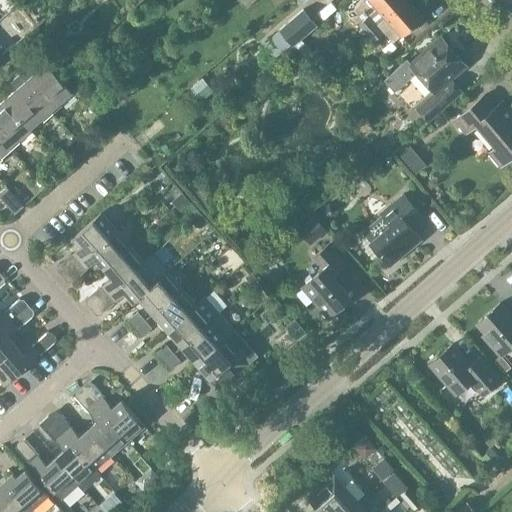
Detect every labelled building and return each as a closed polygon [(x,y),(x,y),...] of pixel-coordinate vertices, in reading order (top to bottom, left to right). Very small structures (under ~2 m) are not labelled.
[(385,17),(405,0),(370,0),(378,10),(360,26),(367,34),(376,25),(385,17)] [(423,18),(407,0),(405,0),(385,17),(402,37),(423,18)] [(293,46),(300,39),(317,25),(303,10),(279,31),(268,41),(269,42),(280,55),(281,55),(292,45),(293,46)] [(376,25),(367,34),(374,42),(383,33),(376,25)] [(394,93),(406,82),(417,72),(432,90),(414,107),(428,123),(447,107),(463,93),(451,79),(465,67),(457,59),(459,57),(441,37),(410,64),(407,60),(383,80),(394,93)] [(306,46),(299,52),(311,67),(318,60),(306,46)] [(28,67),(20,74),(50,109),(71,91),(47,62),(34,73),(28,67)] [(16,89),(5,100),(29,127),(50,109),(20,74),(10,83),(16,89)] [(84,82),(94,93),(101,87),(91,76),(84,82)] [(202,80),(189,91),(201,104),(213,93),(202,80)] [(476,126),(495,148),(489,153),(501,167),(511,156),(511,114),(501,101),(494,107),(483,95),(453,122),(465,135),(476,126)] [(0,136),(8,146),(29,127),(5,100),(0,103),(0,136)] [(411,148),(401,156),(408,165),(418,156),(411,148)] [(73,160),(69,155),(68,154),(61,159),(62,160),(67,166),(73,160)] [(170,158),(168,164),(177,167),(179,160),(170,158)] [(33,174),(40,182),(43,179),(36,171),(33,174)] [(149,171),(141,178),(145,183),(154,176),(149,171)] [(24,206),(7,187),(0,192),(0,197),(15,214),(24,206)] [(180,192),(171,201),(176,205),(185,197),(180,192)] [(402,192),(389,203),(400,215),(369,241),(390,265),(420,238),(408,225),(421,214),(402,192)] [(185,197),(176,205),(179,210),(189,202),(185,197)] [(338,216),(338,207),(329,204),(322,208),(323,217),(331,221),(338,216)] [(58,266),(65,274),(116,229),(102,212),(76,235),(84,244),(58,266)] [(296,229),(310,245),(327,230),(313,213),(296,229)] [(104,268),(126,249),(130,245),(116,229),(65,274),(72,282),(97,259),(104,268)] [(87,299),(93,306),(145,261),(130,245),(126,249),(104,268),(112,277),(87,299)] [(332,276),(344,266),(326,246),(314,257),(323,267),(301,287),(328,317),(351,297),(332,276)] [(134,301),(139,297),(138,296),(159,278),(145,261),(93,306),(101,314),(126,292),(134,301)] [(138,296),(139,297),(153,313),(182,288),(167,271),(159,278),(138,296)] [(251,273),(245,278),(251,285),(257,279),(251,273)] [(257,279),(251,285),(257,292),(264,286),(257,279)] [(153,313),(168,329),(196,304),(182,288),(153,313)] [(168,329),(182,345),(220,312),(206,296),(196,304),(168,329)] [(0,330),(29,305),(24,300),(19,300),(0,316),(0,330)] [(511,318),(499,303),(477,322),(492,339),(488,342),(500,355),(511,344),(511,318)] [(0,330),(0,358),(16,345),(9,336),(33,315),(33,310),(29,305),(0,330)] [(128,320),(135,329),(146,320),(139,311),(128,320)] [(182,345),(196,362),(234,328),(220,312),(182,345)] [(146,320),(135,329),(142,337),(153,328),(146,320)] [(234,328),(196,362),(217,386),(227,378),(230,381),(258,356),(234,328)] [(16,345),(0,358),(0,378),(5,384),(58,338),(52,332),(48,332),(24,354),(16,345)] [(157,353),(164,361),(174,352),(167,344),(157,353)] [(469,365),(451,344),(428,364),(447,385),(452,381),(460,390),(470,381),(482,395),(498,381),(478,357),(469,365)] [(174,352),(164,361),(171,369),(181,360),(174,352)] [(500,355),(493,361),(504,373),(510,367),(500,355)] [(245,379),(225,396),(230,402),(249,385),(245,379)] [(511,391),(507,386),(501,392),(509,402),(511,399),(511,391)] [(104,397),(97,404),(128,440),(145,425),(122,399),(113,407),(104,397)] [(98,421),(89,428),(112,454),(128,440),(97,404),(89,411),(98,421)] [(50,418),(64,433),(72,426),(73,426),(59,410),(50,418)] [(72,426),(64,433),(95,469),(112,454),(89,428),(80,436),(72,426)] [(64,433),(56,439),(65,449),(56,457),(79,483),(84,489),(101,475),(95,469),(64,433)] [(365,438),(354,448),(361,457),(366,457),(375,449),(365,438)] [(30,463),(31,462),(39,455),(40,454),(26,439),(16,447),(30,463)] [(494,461),(499,457),(491,449),(486,453),(487,453),(494,461)] [(39,455),(31,462),(62,498),(79,483),(56,457),(47,465),(39,455)] [(382,457),(372,466),(382,478),(392,469),(382,457)] [(13,473),(6,480),(32,510),(49,495),(26,469),(17,477),(13,473)] [(393,470),(382,480),(395,495),(407,485),(393,470)] [(149,482),(142,473),(134,480),(142,489),(149,482)] [(335,475),(310,498),(318,507),(314,509),(316,511),(345,511),(358,501),(343,484),(335,475)] [(0,488),(2,490),(0,491),(0,505),(5,511),(29,511),(32,510),(6,480),(0,484),(0,488)] [(408,486),(400,493),(414,508),(421,502),(408,486)] [(127,494),(121,499),(125,503),(131,498),(127,494)] [(345,511),(367,511),(358,501),(345,511)] [(473,511),(465,503),(454,511),(473,511)]
